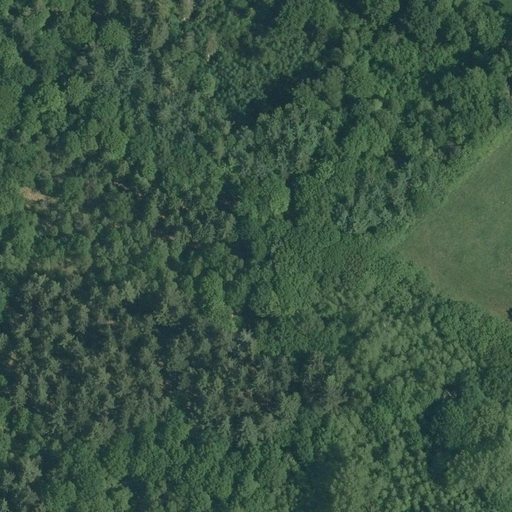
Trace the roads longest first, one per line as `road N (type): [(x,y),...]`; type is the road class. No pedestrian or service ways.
road 1 (track): [(0,72),(305,242)]
road 2 (track): [(305,242),(511,359)]
